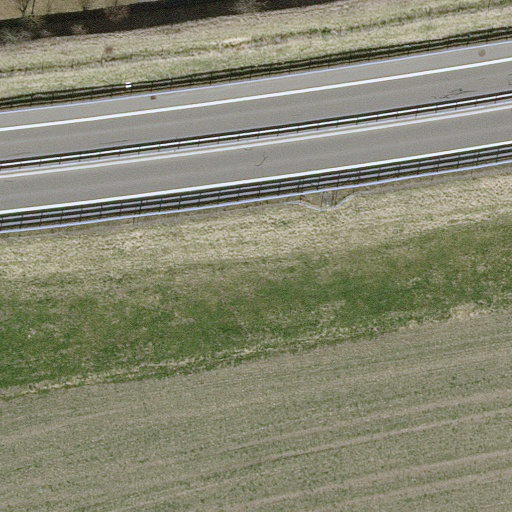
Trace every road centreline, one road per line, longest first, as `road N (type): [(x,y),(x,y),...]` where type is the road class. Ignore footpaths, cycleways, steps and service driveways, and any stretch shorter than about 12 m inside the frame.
road 1 (trunk): [(511,75),(0,146)]
road 2 (trunk): [(0,196),(511,126)]
